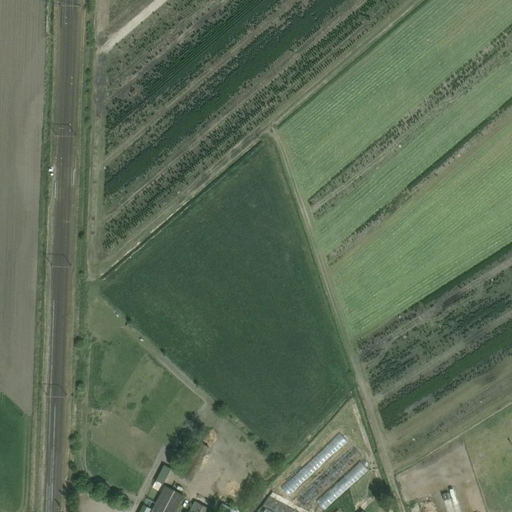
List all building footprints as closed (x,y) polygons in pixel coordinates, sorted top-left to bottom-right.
[(178,476),(189,482),(208,447),(197,441),(178,476)] [(359,447),(304,499),(314,509),(322,501),(331,510),(374,470),(365,460),(368,457),(359,447)] [(172,487),(179,471),(171,467),(164,483),(172,487)] [(143,505),(138,511),(174,511),(183,495),(165,486),(153,510),(143,505)] [(195,501),(188,511),(209,511),(210,510),(195,501)] [(463,502),(452,503),(452,511),(464,511),(463,502)]
